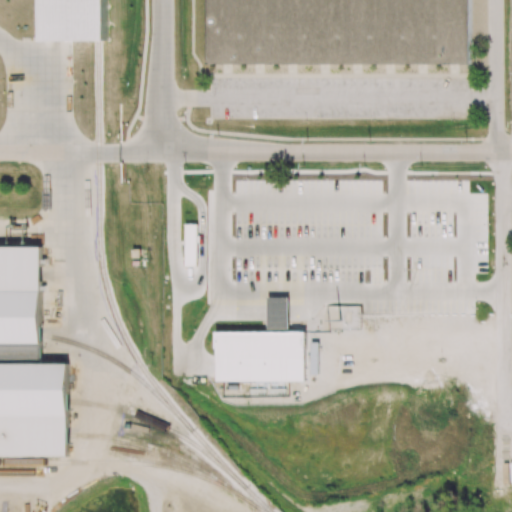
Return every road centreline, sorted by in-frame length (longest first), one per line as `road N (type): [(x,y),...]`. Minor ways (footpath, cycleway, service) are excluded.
road 1 (tertiary): [(163,152),(511,152)]
road 2 (tertiary): [(0,152),(163,152)]
road 3 (tertiary): [(163,152),(162,0)]
